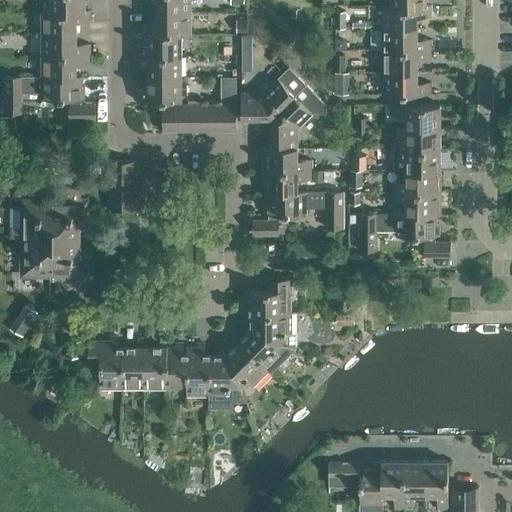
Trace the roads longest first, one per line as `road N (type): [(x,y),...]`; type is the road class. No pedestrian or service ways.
road 1 (residential): [(107,305),(204,306),(235,268),(233,144),(153,144)]
road 2 (residential): [(511,246),(485,223),(485,0)]
road 3 (residential): [(153,144),(121,136),(116,121),(117,0)]
